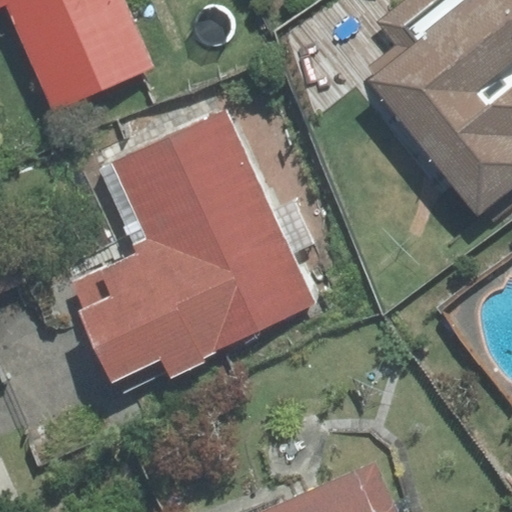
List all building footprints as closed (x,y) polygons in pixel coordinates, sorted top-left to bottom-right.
[(0,0),(4,7),(13,3),(62,108),(157,65),(127,0),(0,0)] [(511,0),(400,0),(378,18),(392,36),(358,64),(450,178),(426,198),(457,236),(511,191),(511,0)] [(276,213),(228,103),(103,167),(144,247),(79,280),(125,371),(166,350),(178,374),(322,301),(313,283),(331,274),(295,203),(276,213)] [(13,192),(0,197),(0,295),(46,279),(13,192)] [(404,511),(384,465),(273,511),(404,511)]
